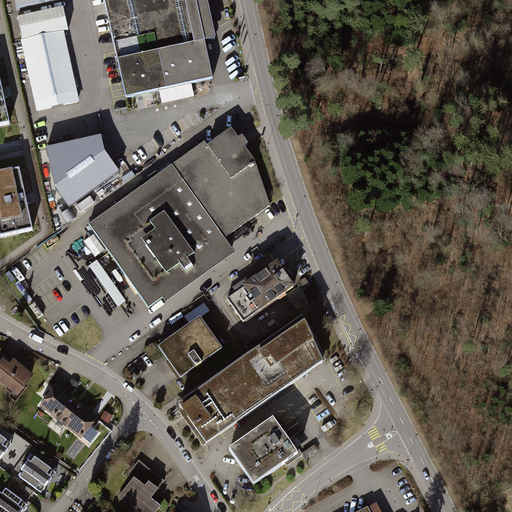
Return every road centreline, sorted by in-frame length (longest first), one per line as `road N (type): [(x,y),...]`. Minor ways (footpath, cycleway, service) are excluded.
road 1 (tertiary): [(247,0),(312,232),(405,427)]
road 2 (track): [(291,0),(349,194)]
road 3 (residential): [(0,323),(142,408)]
road 4 (residential): [(405,427),(339,464),(279,511)]
road 5 (residential): [(142,408),(57,511)]
road 6 (residential): [(142,408),(216,511)]
